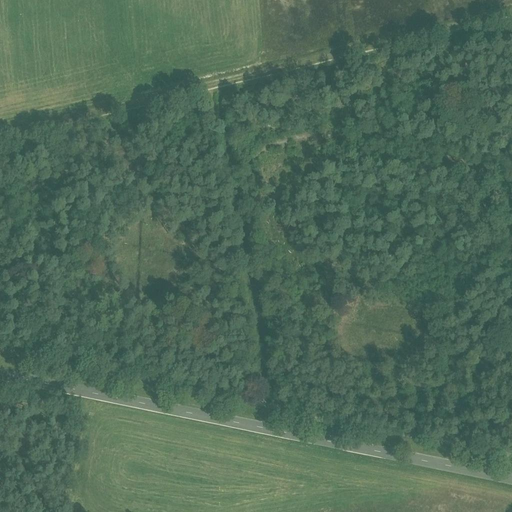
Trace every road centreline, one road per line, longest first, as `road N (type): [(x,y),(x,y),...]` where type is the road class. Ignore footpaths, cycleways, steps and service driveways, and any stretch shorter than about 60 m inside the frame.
road 1 (secondary): [(511,478),(0,374)]
road 2 (track): [(511,13),(206,86)]
road 3 (track): [(206,86),(0,135)]
road 4 (track): [(227,178),(260,367)]
